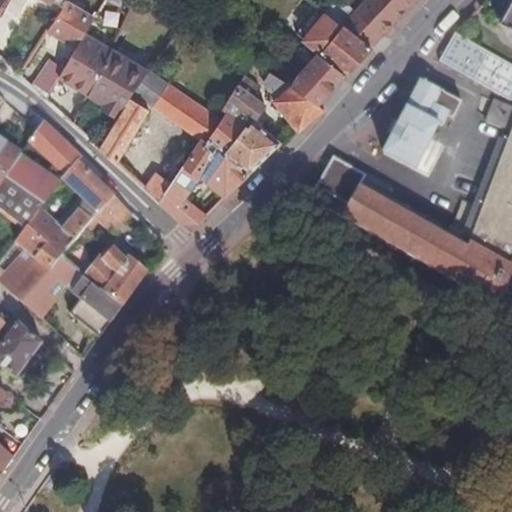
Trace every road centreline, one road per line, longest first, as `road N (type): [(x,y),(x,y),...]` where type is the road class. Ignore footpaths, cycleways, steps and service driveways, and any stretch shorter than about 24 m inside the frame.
road 1 (residential): [(443,0),(343,111),(191,256)]
road 2 (residential): [(191,256),(0,506)]
road 3 (unclassified): [(0,79),(47,111),(191,256)]
